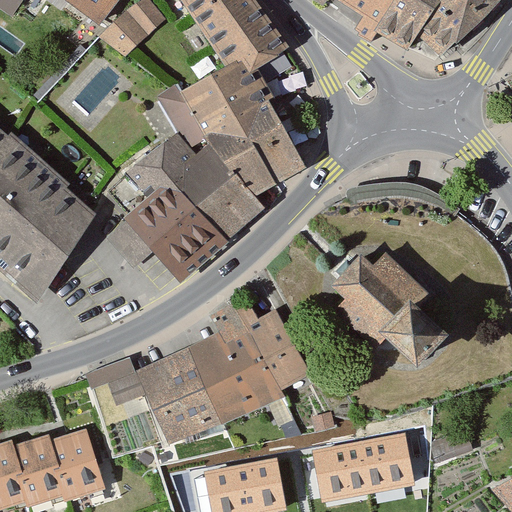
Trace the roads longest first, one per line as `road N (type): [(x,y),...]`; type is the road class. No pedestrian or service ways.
road 1 (tertiary): [(356,139),(249,253),(200,292),(131,334),(0,378)]
road 2 (tertiary): [(294,9),(356,139)]
road 3 (tertiary): [(405,98),(363,54),(294,9)]
road 4 (tertiary): [(440,121),(511,21)]
